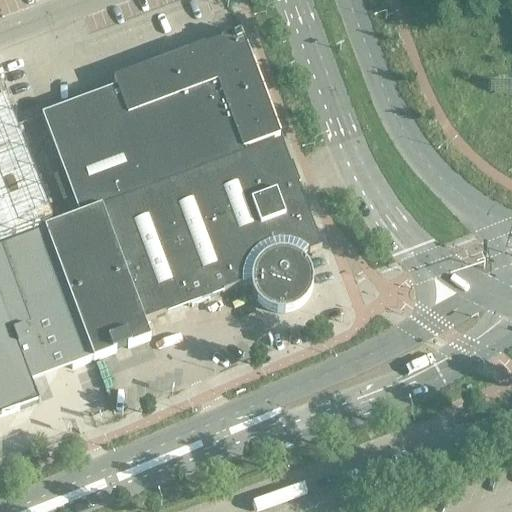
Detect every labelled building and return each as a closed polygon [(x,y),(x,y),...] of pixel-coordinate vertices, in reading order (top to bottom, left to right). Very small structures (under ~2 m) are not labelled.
[(240,35),(114,82),(116,90),(127,119),(217,85),(244,158),(281,144),(240,35)] [(116,90),(42,117),(80,218),(101,210),(244,158),(217,85),(127,119),(116,90)] [(244,158),(101,210),(143,323),(242,286),(243,298),(253,294),(260,304),(265,309),(272,313),(281,314),(290,313),(298,310),(304,304),(308,298),(311,292),(312,286),(312,279),(310,273),(307,268),(304,264),(300,260),(306,253),(309,255),(320,250),(281,144),(244,158)] [(80,218),(45,232),(93,362),(150,341),(143,323),(101,210),(80,218)] [(1,249),(1,250),(40,355),(23,361),(31,385),(93,362),(45,232),(30,238),(20,211),(3,219),(13,245),(1,249)] [(1,250),(0,250),(0,417),(1,417),(38,403),(31,385),(23,361),(40,355),(1,250)]
